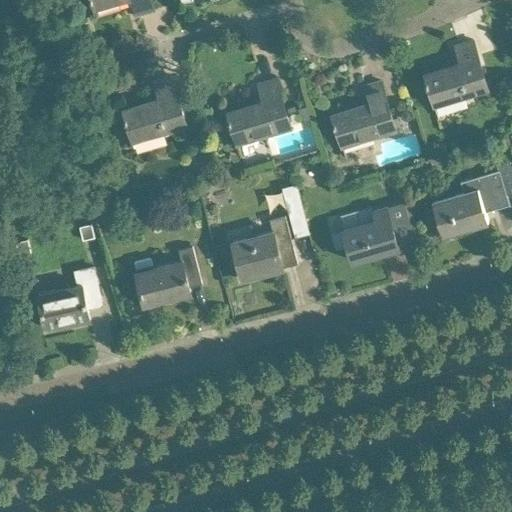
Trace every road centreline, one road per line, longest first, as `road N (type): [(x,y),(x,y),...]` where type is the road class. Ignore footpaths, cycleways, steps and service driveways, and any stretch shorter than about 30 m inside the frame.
road 1 (tertiary): [(511,345),(0,503)]
road 2 (residential): [(0,398),(432,287),(511,259)]
road 3 (tertiary): [(168,511),(511,404)]
road 4 (residential): [(293,7),(89,63)]
road 5 (residential): [(293,7),(307,40),(336,49),(452,11)]
